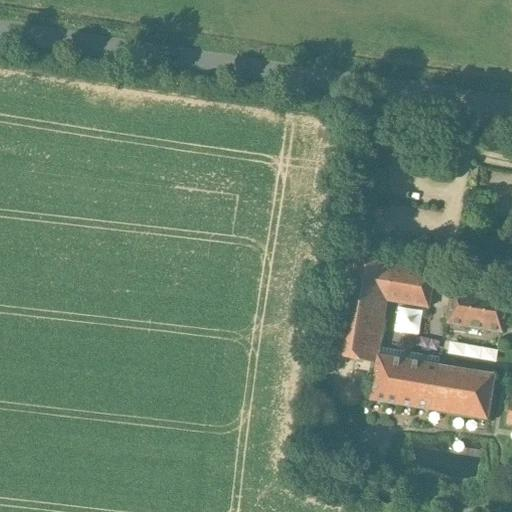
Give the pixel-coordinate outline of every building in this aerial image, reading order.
[(490,187),(511,187),(511,173),(491,173),(490,187)] [(392,267),(342,258),(326,356),(371,364),(370,368),(376,369),(377,358),(387,302),(392,267)] [(434,274),(392,267),(387,302),(428,310),(434,274)] [(508,301),(454,291),(448,325),(502,334),(508,301)] [(494,377),(377,358),(376,369),(371,402),(487,421),(494,377)] [(427,474),(478,476),(478,454),(427,452),(427,474)]
